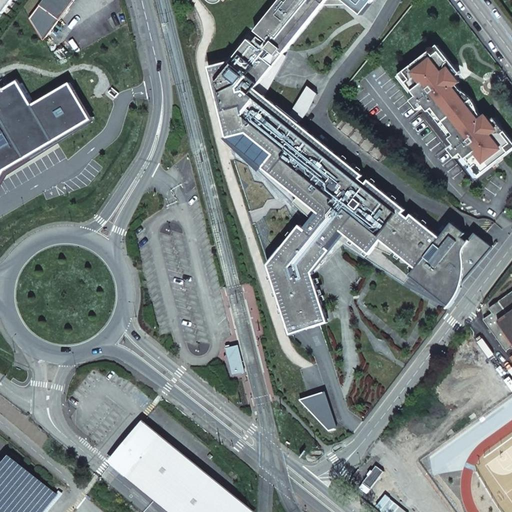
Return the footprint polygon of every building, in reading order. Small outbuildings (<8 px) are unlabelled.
[(0,0),(0,13),(2,15),(13,0),(0,0)] [(74,0),(43,0),(30,19),(43,41),(74,0)] [(327,0),(344,0),(348,3),(362,15),(363,15),(375,0),(207,0),(209,1),(212,3),(214,3),(216,3),(218,2),(220,1),(220,0),(281,0),(256,31),(260,35),(254,42),(249,39),(235,56),(236,63),(249,74),(260,83),(274,66),(324,4),(327,0)] [(439,45),(401,74),(418,96),(413,101),(420,110),(425,106),(455,144),(450,149),(457,158),(462,154),(479,176),(511,150),(511,139),(501,126),(497,129),(491,121),(487,116),(483,118),(479,113),(478,109),(476,105),(475,102),(473,99),(470,96),(467,94),(462,91),(458,85),(461,82),(457,77),(450,69),(454,66),(439,45)] [(454,66),(450,69),(457,77),(461,74),(454,66)] [(326,212),(310,230),(336,250),(349,233),(377,255),(388,240),(418,265),(442,236),(229,71),(222,82),(232,140),(326,212)] [(0,180),(5,171),(91,120),(70,83),(32,105),(18,81),(0,91),(0,180)] [(495,118),(491,121),(497,129),(501,126),(495,118)] [(450,303),(494,248),(479,236),(473,244),(465,238),(469,234),(457,225),(416,276),(450,303)] [(275,265),(298,335),(336,322),(319,272),(336,250),(310,230),(306,227),(275,265)] [(511,292),(490,309),(494,314),(485,320),(507,351),(511,348),(511,292)] [(238,347),(234,348),(241,375),(245,374),(238,347)] [(234,348),(226,350),(232,377),(241,375),(234,348)] [(324,392),(300,399),(329,431),(336,429),(324,392)] [(144,425),(114,461),(176,511),(233,511),(229,504),(226,498),(219,489),(206,476),(144,425)] [(0,511),(47,511),(62,495),(13,456),(0,472),(0,511)]
